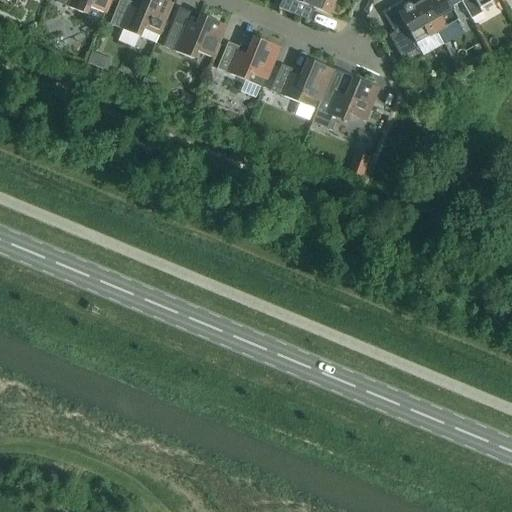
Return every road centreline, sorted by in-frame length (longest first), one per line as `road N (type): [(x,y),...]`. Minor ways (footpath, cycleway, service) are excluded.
road 1 (primary): [(511,452),(0,240)]
road 2 (residential): [(216,0),(346,55),(370,0)]
